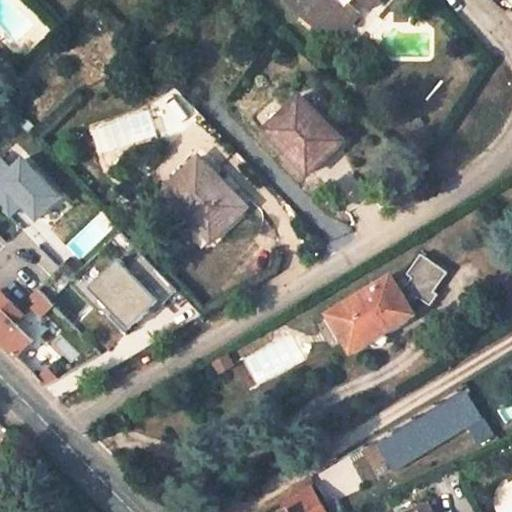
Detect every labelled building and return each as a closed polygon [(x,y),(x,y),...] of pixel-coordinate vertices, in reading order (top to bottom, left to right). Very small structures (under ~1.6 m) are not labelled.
[(287,0),(322,30),(326,26),(335,34),(342,24),(346,27),(360,12),(350,4),(346,8),(336,0),(360,0),(371,9),(378,0),(287,0)] [(173,61),(154,42),(143,52),(161,71),(173,61)] [(266,129),(309,173),(338,146),(321,127),(327,122),(302,95),(266,129)] [(344,141),(327,122),(321,127),(338,146),(344,141)] [(0,159),(0,195),(10,209),(21,200),(40,225),(69,203),(32,155),(13,170),(3,157),(0,159)] [(165,190),(213,240),(248,206),(200,156),(165,190)] [(35,226),(14,246),(28,262),(48,241),(35,226)] [(21,269),(54,304),(81,275),(48,241),(28,262),(21,269)] [(394,276),(331,314),(354,350),(415,312),(407,299),(415,294),(431,304),(440,294),(435,290),(448,272),(422,253),(409,273),(413,276),(409,284),(400,288),(394,276)] [(116,262),(87,287),(128,329),(156,302),(116,262)] [(30,307),(6,282),(0,288),(0,291),(23,314),(30,307)] [(0,342),(16,358),(30,345),(34,341),(16,322),(23,314),(0,291),(0,342)] [(16,358),(54,397),(67,381),(30,345),(16,358)] [(397,471),(470,427),(483,448),(497,441),(483,418),(468,392),(381,445),(397,471)] [(328,511),(314,488),(288,503),(291,509),(286,511),(328,511)]
